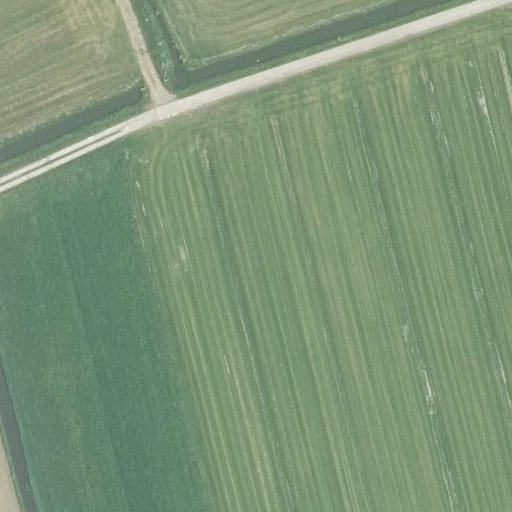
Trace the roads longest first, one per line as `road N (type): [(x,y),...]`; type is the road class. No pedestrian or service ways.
road 1 (track): [(506,0),(167,114)]
road 2 (track): [(167,114),(0,188)]
road 3 (track): [(167,114),(126,0)]
